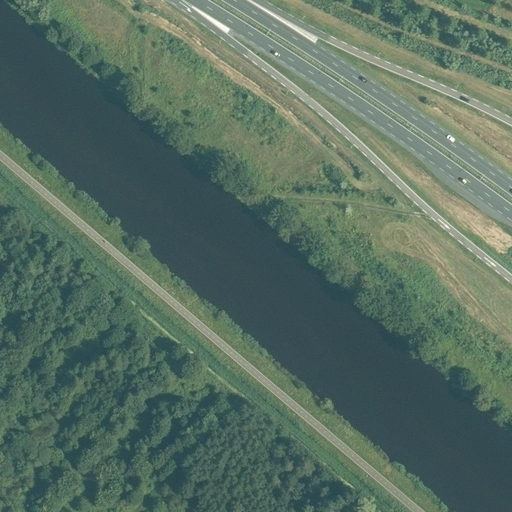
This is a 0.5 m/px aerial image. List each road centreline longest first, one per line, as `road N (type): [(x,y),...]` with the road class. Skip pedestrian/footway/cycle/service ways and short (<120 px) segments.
road 1 (trunk): [(189,0),(511,278)]
road 2 (trunk): [(193,0),(511,214)]
road 3 (trunk): [(511,188),(237,0)]
road 4 (trunk): [(511,122),(240,0)]
